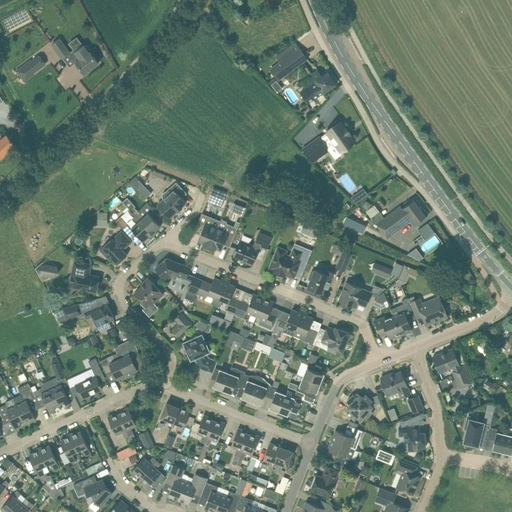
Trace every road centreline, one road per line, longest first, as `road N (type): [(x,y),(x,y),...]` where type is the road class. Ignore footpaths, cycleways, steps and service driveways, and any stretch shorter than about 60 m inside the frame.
road 1 (secondary): [(511,285),(397,138),(314,0)]
road 2 (unclassified): [(0,196),(163,39),(183,0)]
road 3 (residential): [(374,364),(363,328),(350,319),(162,246)]
road 4 (residential): [(0,453),(164,379)]
road 5 (residential): [(164,379),(168,353),(122,297),(125,280),(162,246)]
road 6 (residential): [(164,379),(188,399),(311,445)]
